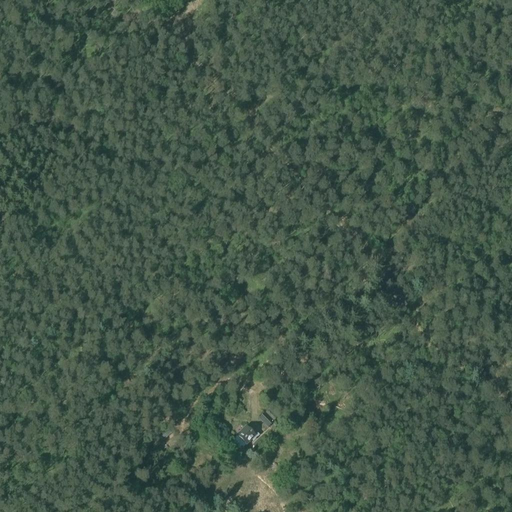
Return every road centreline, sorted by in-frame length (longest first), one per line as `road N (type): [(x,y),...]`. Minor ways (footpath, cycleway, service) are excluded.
road 1 (track): [(511,424),(471,383),(420,352),(378,285),(125,0)]
road 2 (track): [(361,266),(338,314),(272,374),(251,405),(263,433)]
